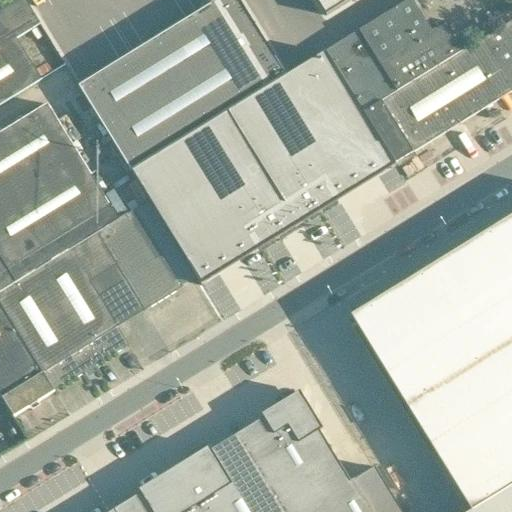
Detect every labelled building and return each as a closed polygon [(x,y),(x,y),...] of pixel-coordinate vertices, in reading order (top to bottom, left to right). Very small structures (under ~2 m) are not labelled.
[(0,106),(42,80),(16,40),(41,24),(25,0),(18,0),(0,11),(0,106)] [(177,27),(79,87),(131,172),(287,76),(276,58),(239,0),(213,0),(209,2),(211,5),(177,27)] [(316,0),(327,16),(352,0),(316,0)] [(412,0),(410,0),(327,52),(364,111),(381,101),(395,90),(462,49),(453,35),(443,30),(436,30),(432,32),(412,0)] [(381,101),(362,112),(386,147),(396,164),(413,153),(511,92),(511,21),(463,52),(462,49),(395,90),(381,101)] [(287,76),(132,172),(202,286),(207,283),(260,250),(299,226),(339,202),(391,169),(396,166),(383,145),(381,143),(362,112),(326,52),(287,76)] [(48,105),(0,134),(0,256),(17,283),(117,221),(48,105)] [(17,283),(0,293),(0,305),(42,375),(53,393),(130,346),(119,328),(91,282),(117,266),(145,312),(184,288),(182,286),(195,278),(149,204),(140,209),(139,208),(117,221),(17,283)] [(511,217),(352,317),(471,511),(472,511),(511,487),(511,217)] [(0,256),(0,293),(17,283),(0,256)] [(0,393),(3,399),(14,417),(53,393),(42,375),(0,305),(0,393)] [(402,511),(375,467),(351,482),(321,432),(324,430),(300,392),(262,415),(264,418),(212,450),(210,447),(139,491),(141,494),(110,511),(402,511)] [(511,511),(511,487),(472,511),(511,511)]
